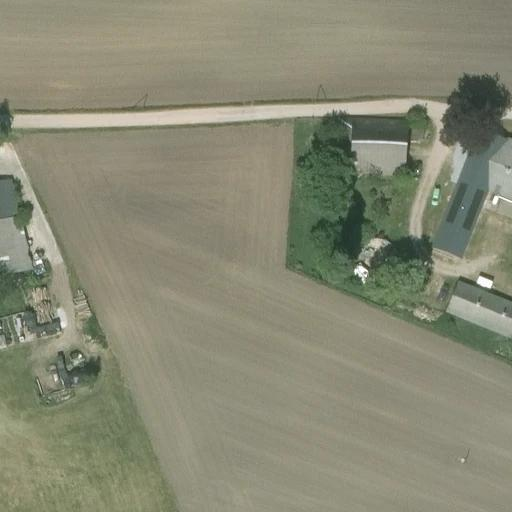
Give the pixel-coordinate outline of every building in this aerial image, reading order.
[(406,123),(338,121),(336,173),(403,176),(405,143),(406,123)] [(422,124),(406,123),(405,143),(421,144),(422,124)] [(511,143),(506,141),(505,142),(479,131),(433,250),(460,260),(486,192),(511,202),(511,143)] [(9,182),(0,183),(0,224),(18,220),(9,182)] [(0,277),(30,271),(18,220),(0,224),(0,277)] [(398,274),(400,265),(398,256),(392,248),(384,243),(375,241),(365,243),(358,249),(353,257),(351,266),(353,275),(358,283),(366,288),(376,290),(385,288),(393,282),(398,274)] [(511,307),(457,285),(446,312),(511,338),(511,307)]
